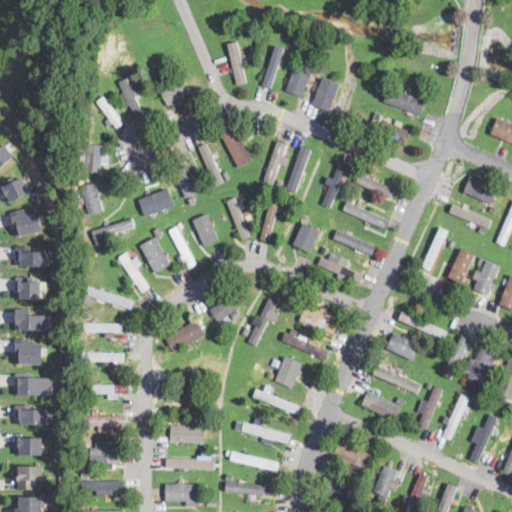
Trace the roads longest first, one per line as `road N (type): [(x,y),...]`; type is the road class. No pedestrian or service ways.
road 1 (residential): [(477,0),(459,106),(310,457),(305,511)]
road 2 (residential): [(148,511),(145,345),(155,309),(247,265),(263,265),(372,311)]
road 3 (residential): [(429,179),(254,107),(227,105),(138,153)]
road 4 (residential): [(328,411),(511,488)]
road 5 (residential): [(388,279),(511,332)]
